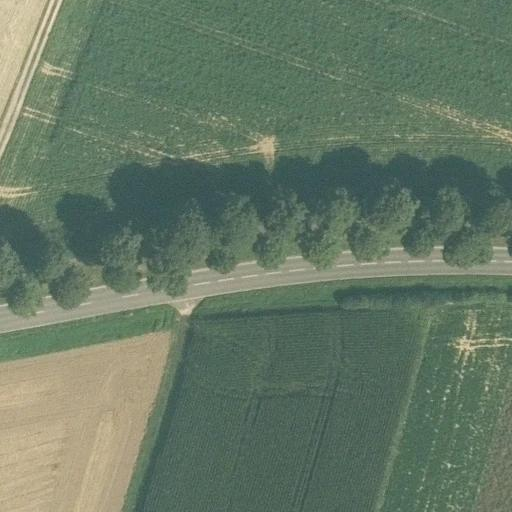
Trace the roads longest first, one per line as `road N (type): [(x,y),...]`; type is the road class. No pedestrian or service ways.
road 1 (secondary): [(0,326),(277,278),(511,269)]
road 2 (track): [(59,0),(0,148)]
